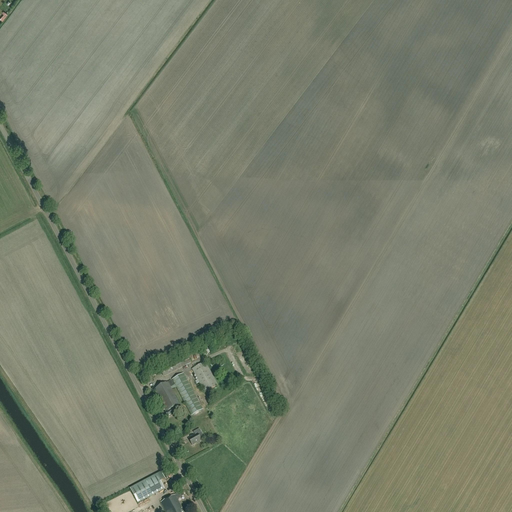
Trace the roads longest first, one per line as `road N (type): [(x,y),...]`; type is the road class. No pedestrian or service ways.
road 1 (unclassified): [(204,511),(0,124)]
road 2 (track): [(0,409),(68,511)]
